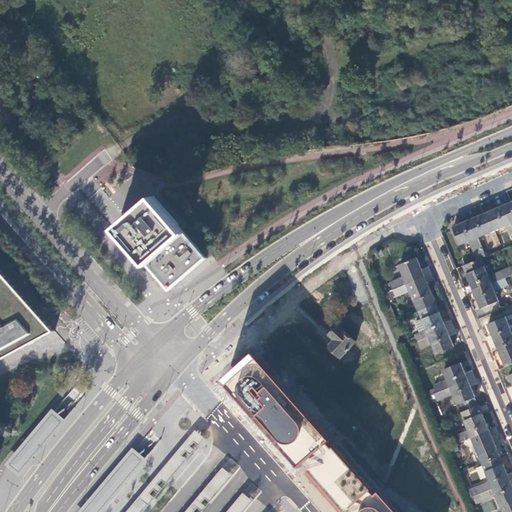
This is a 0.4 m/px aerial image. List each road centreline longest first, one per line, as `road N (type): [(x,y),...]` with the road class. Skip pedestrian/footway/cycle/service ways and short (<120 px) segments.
road 1 (primary): [(511,130),(323,222),(153,340)]
road 2 (primary): [(179,367),(314,245),(418,184),(511,145)]
road 3 (track): [(319,0),(332,76),(312,119),(272,130),(161,130),(112,151),(67,189)]
road 4 (residential): [(424,215),(511,428)]
road 5 (tertiary): [(153,340),(0,172)]
road 6 (tertiary): [(0,212),(135,360)]
road 7 (residential): [(311,511),(179,367)]
road 8 (primary): [(135,360),(14,511)]
road 9 (primary): [(58,511),(179,367)]
road 10 (primary): [(42,511),(154,363)]
road 11 (track): [(130,140),(137,66),(127,0)]
